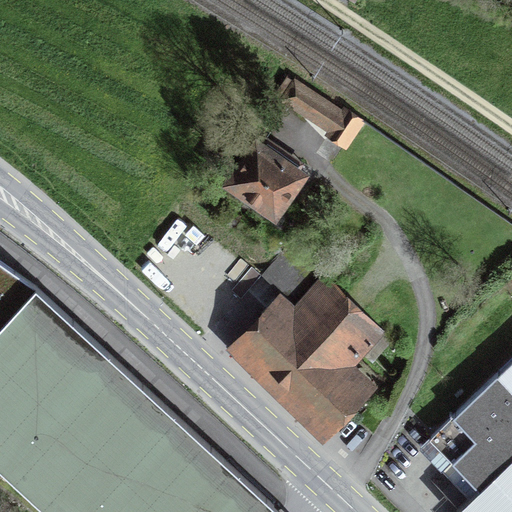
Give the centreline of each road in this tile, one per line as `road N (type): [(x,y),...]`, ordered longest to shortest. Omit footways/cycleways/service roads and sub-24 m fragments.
road 1 (primary): [(0,192),(356,511)]
road 2 (track): [(511,127),(324,0)]
